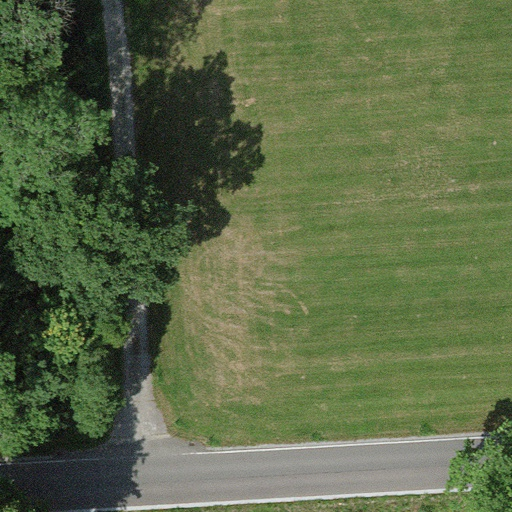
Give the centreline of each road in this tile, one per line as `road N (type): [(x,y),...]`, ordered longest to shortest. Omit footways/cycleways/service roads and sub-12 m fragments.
road 1 (tertiary): [(511,463),(0,489)]
road 2 (track): [(128,0),(149,485)]
